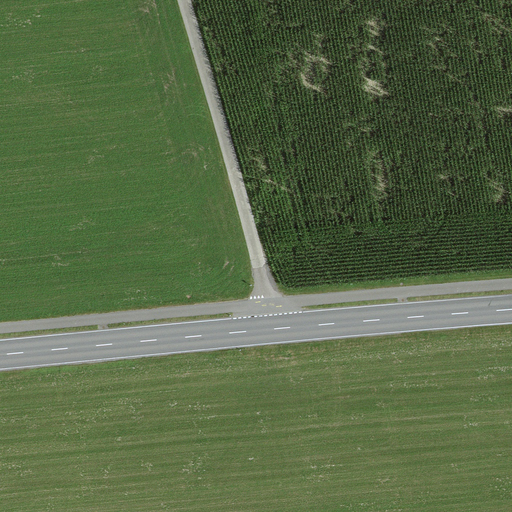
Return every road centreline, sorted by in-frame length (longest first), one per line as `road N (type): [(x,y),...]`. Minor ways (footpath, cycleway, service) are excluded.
road 1 (secondary): [(511,308),(0,354)]
road 2 (track): [(184,0),(275,328)]
